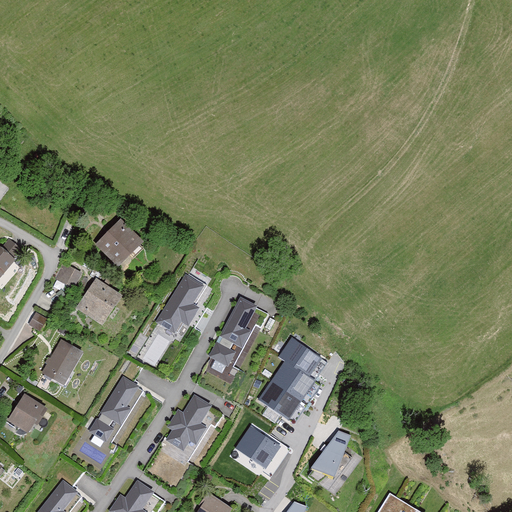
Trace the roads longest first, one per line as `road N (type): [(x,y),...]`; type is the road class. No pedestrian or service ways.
road 1 (track): [(472,0),(427,118),(295,269)]
road 2 (residential): [(99,511),(176,396),(232,287)]
road 3 (residential): [(0,359),(51,262),(42,246),(0,222)]
